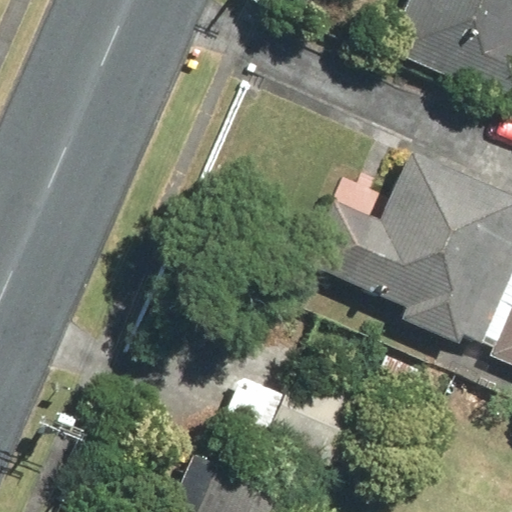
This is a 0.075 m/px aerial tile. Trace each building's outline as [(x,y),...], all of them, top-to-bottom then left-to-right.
[(511,22),(511,0),(388,0),(364,58),(503,117),(511,96),(511,48),(503,44),(511,22)] [(497,204),(385,159),(357,228),(310,209),(284,273),(380,312),(374,327),(434,350),(440,336),(464,346),(511,227),(511,225),(492,217),(497,204)] [(511,269),(472,360),(511,376),(511,269)] [(282,398),(237,378),(220,418),(342,471),(368,410),(291,377),(282,398)] [(287,511),(290,507),(162,456),(139,511),(287,511)]
